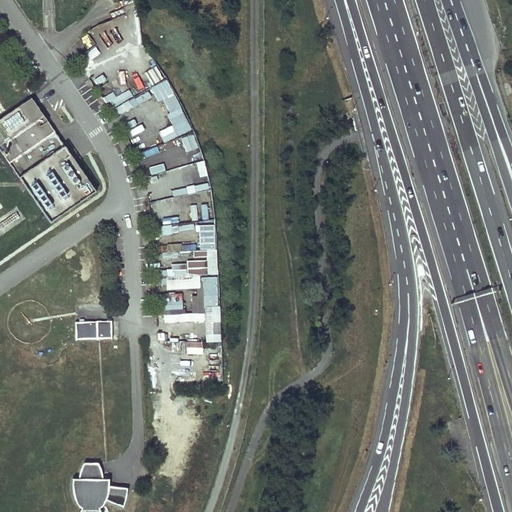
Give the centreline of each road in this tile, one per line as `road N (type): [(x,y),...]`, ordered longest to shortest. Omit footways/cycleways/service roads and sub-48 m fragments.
road 1 (track): [(252,0),(250,331),(234,430),(208,511)]
road 2 (motorway): [(365,69),(497,511)]
road 3 (motorway): [(383,0),(478,311)]
road 4 (motorway): [(511,287),(423,0)]
road 5 (unclassified): [(122,200),(137,438),(129,469)]
road 6 (unclassified): [(6,0),(89,121),(122,200)]
road 7 (motorway): [(365,69),(408,296)]
road 8 (motorway): [(408,296),(387,422),(358,511)]
road 9 (motorway): [(408,296),(406,388),(382,511)]
road 10 (motorway): [(478,311),(511,471)]
road 11 (unclassified): [(122,200),(0,284)]
road 12 (motorway): [(511,198),(467,61)]
